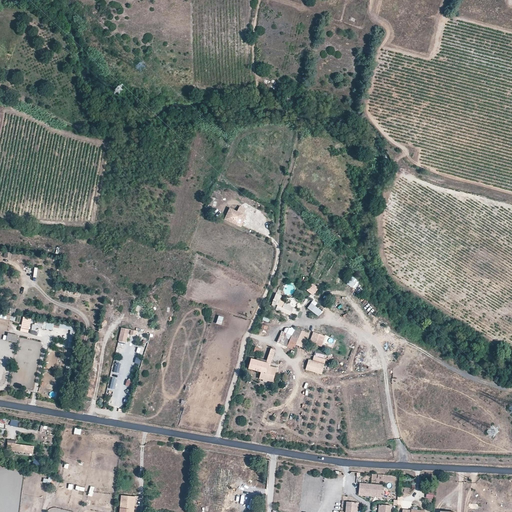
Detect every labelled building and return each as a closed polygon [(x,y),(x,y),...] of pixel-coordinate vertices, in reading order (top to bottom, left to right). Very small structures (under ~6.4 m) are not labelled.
[(209,205),(215,207),(217,198),(211,197),(209,205)] [(237,211),(230,208),(225,219),(238,225),(243,214),(237,211)] [(242,227),(247,215),(243,214),(238,225),(242,227)] [(346,284),(352,289),(358,282),(351,277),(346,284)] [(318,288),(312,283),(306,290),(313,295),(318,288)] [(273,300),(272,305),(279,307),(281,294),(277,293),(276,296),(270,294),(269,299),(273,300)] [(313,300),(307,308),(318,316),(322,311),(315,306),(317,303),(313,300)] [(23,318),(21,332),(29,333),(31,319),(23,318)] [(32,330),(37,331),(37,328),(53,331),(54,326),(34,321),(32,330)] [(71,330),(68,347),(73,348),(76,326),(60,324),(59,328),(71,330)] [(130,330),(122,328),(119,341),(127,343),(130,330)] [(296,344),(299,339),(282,331),(277,342),(293,350),(296,344)] [(302,331),(299,339),(296,344),(303,348),(308,338),(310,340),(312,336),(302,331)] [(6,340),(17,343),(19,335),(8,332),(6,340)] [(326,336),(314,332),(310,342),(322,347),(326,336)] [(271,349),(267,363),(270,363),(272,364),(276,350),(271,349)] [(313,361),(325,364),(327,355),(316,352),(313,361)] [(262,372),(260,379),(274,383),(278,368),(269,366),(270,363),(267,363),(252,358),(249,369),(262,372)] [(322,374),(325,364),(313,361),(308,360),(306,369),(322,374)] [(10,425),(18,427),(19,421),(12,419),(10,425)] [(27,452),(28,446),(12,443),(13,440),(8,440),(7,449),(11,450),(11,449),(11,448),(15,448),(15,450),(25,452),(27,452)] [(34,459),(33,468),(44,470),(45,461),(34,459)] [(52,487),(55,478),(50,476),(47,485),(52,487)] [(371,495),(372,484),(359,483),(359,494),(371,495)] [(384,496),(385,485),(372,484),(371,495),(384,496)] [(133,511),(136,497),(122,495),(119,511),(133,511)] [(398,500),(394,500),(394,505),(402,506),(403,497),(398,497),(398,500)] [(356,511),(357,502),(346,501),(345,511),(356,511)]
